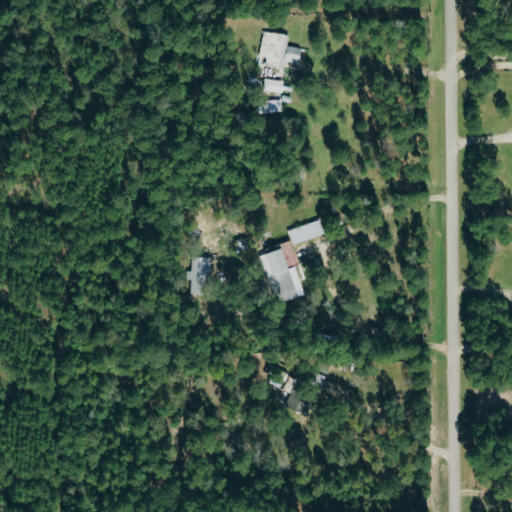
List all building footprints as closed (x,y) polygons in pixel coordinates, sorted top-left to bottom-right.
[(265,67),(284,69),(285,62),(300,64),(302,48),(288,46),(290,35),(264,31),(260,57),(266,58),(265,67)] [(283,91),(283,79),(248,78),(247,90),(283,91)] [(283,112),(282,100),(257,101),(257,113),(283,112)] [(289,230),(294,245),(325,234),(320,219),(289,230)] [(259,253),(271,293),(275,292),(279,303),(304,296),(296,266),(299,265),(292,243),(259,253)] [(192,271),(187,271),(187,279),(192,279),(191,293),(211,294),(212,257),(193,257),(192,271)] [(286,405),(305,416),(313,400),(294,389),(286,405)]
